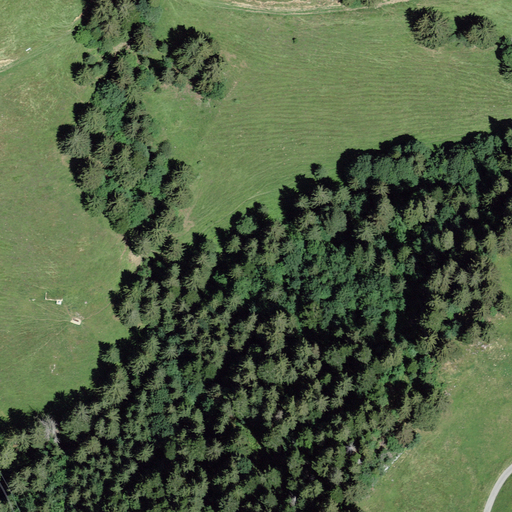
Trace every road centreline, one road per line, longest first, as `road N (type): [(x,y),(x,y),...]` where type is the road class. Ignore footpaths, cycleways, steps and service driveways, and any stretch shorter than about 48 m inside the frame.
road 1 (track): [(196,0),(275,12),(399,0)]
road 2 (track): [(0,454),(67,448),(64,511)]
road 3 (track): [(0,70),(77,30),(105,0)]
